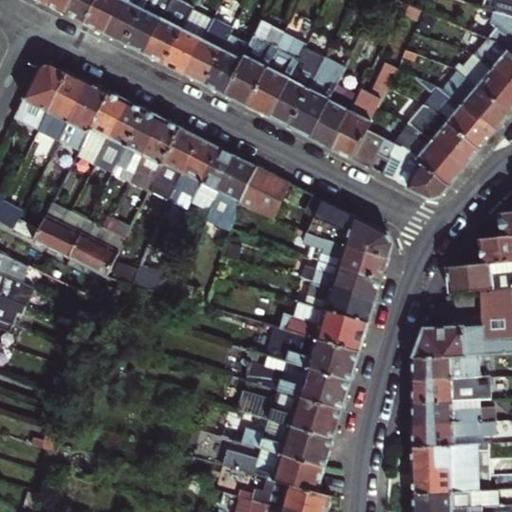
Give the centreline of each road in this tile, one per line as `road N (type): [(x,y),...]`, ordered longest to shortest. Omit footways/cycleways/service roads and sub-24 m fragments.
road 1 (residential): [(437,233),(29,31)]
road 2 (residential): [(437,233),(397,317),(367,430),(358,511)]
